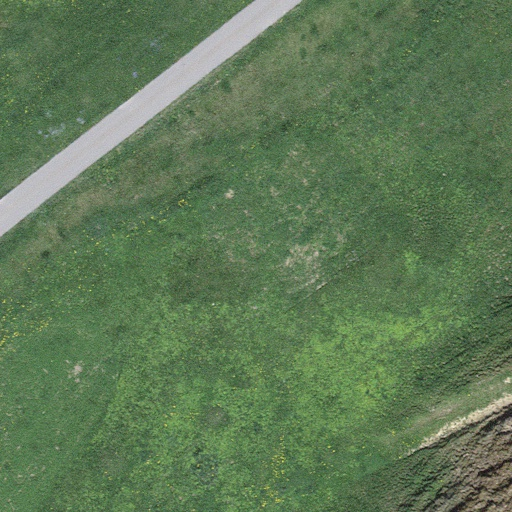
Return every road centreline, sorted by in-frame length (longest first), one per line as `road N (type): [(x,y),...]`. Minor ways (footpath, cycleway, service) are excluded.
road 1 (track): [(0,218),(289,0)]
road 2 (track): [(272,493),(342,469),(511,383)]
